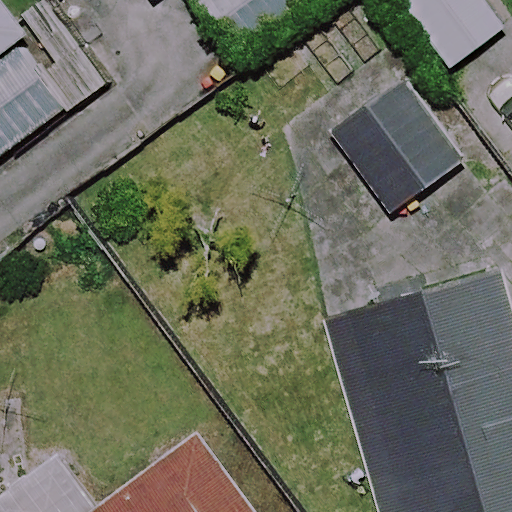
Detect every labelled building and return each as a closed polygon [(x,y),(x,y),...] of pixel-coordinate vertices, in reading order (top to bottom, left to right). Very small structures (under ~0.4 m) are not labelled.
[(13,44),(27,33),(1,0),(0,0),(0,155),(62,108),(13,44)] [(329,0),(187,0),(185,2),(242,72),(329,0)] [(507,27),(487,0),(400,0),(451,68),(507,27)] [(461,163),(404,80),(332,129),(388,213),(461,163)] [(511,511),(511,318),(497,269),(322,323),(379,511),(511,511)] [(257,511),(199,435),(95,511),(257,511)]
